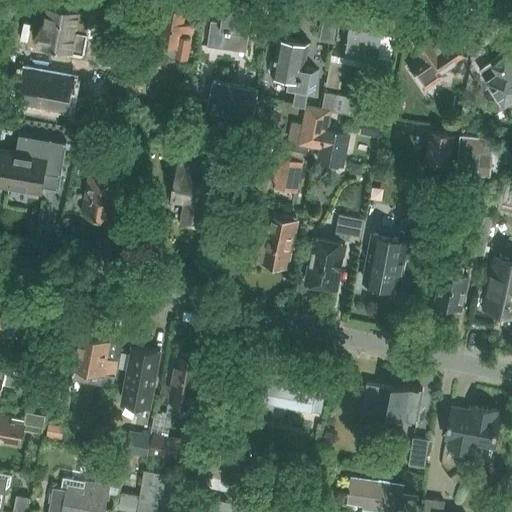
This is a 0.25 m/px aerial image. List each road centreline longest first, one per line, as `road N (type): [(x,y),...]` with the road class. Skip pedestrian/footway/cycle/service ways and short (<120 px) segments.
road 1 (residential): [(511,374),(247,314)]
road 2 (residential): [(247,314),(0,250)]
road 3 (residential): [(309,511),(294,470),(225,436),(247,314)]
